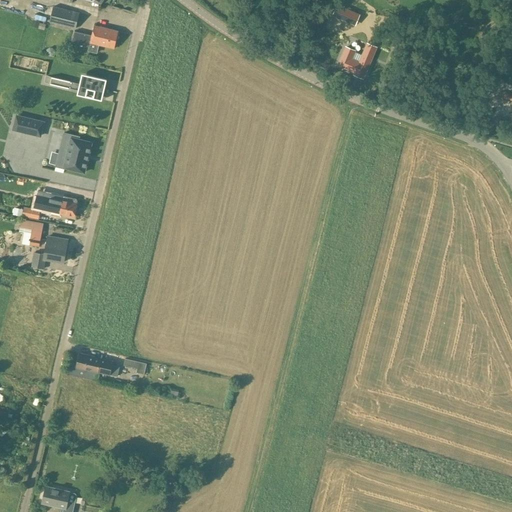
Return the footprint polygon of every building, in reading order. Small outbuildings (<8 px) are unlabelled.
[(355,25),(359,15),(337,5),(333,16),(355,25)] [(49,23),(76,29),(80,13),(53,7),(49,23)] [(97,53),(99,45),(114,49),(118,31),(94,26),(92,35),(75,31),(72,43),(88,47),(87,51),(97,53)] [(364,76),(371,60),(362,56),(359,63),(351,60),(355,51),(346,47),(338,65),(364,76)] [(82,74),(78,91),(77,95),(102,100),(107,80),(82,74)] [(69,89),(70,82),(46,76),(45,83),(69,89)] [(501,97),(511,100),(511,93),(503,91),(501,97)] [(44,122),(16,116),(13,129),(40,136),(44,122)] [(84,172),(90,143),(78,140),(79,137),(64,133),(59,153),(68,155),(65,167),(84,172)] [(62,196),(56,195),(47,193),(43,210),(51,212),(51,213),(52,213),(51,215),(59,217),(60,215),(74,218),(77,203),(77,201),(76,199),(63,196),(63,197),(62,197),(62,196)] [(39,220),(41,210),(24,207),(22,216),(39,220)] [(30,245),(39,247),(43,223),(22,219),(20,226),(19,232),(31,234),(30,245)] [(46,244),(45,254),(34,252),(31,266),(44,269),(46,259),(63,262),(66,247),(67,241),(47,237),(46,244)] [(77,368),(97,373),(110,376),(113,361),(80,353),(77,368)] [(147,363),(125,358),(125,359),(123,359),(122,364),(124,364),(124,365),(137,369),(137,372),(144,374),(147,363)] [(0,410),(0,418),(8,419),(9,412),(0,410)] [(42,503),(62,508),(61,511),(72,511),(74,503),(73,503),(75,493),(70,492),(70,491),(46,486),(42,503)]
